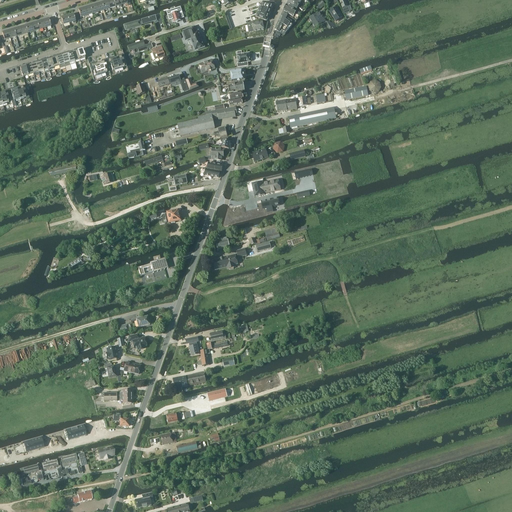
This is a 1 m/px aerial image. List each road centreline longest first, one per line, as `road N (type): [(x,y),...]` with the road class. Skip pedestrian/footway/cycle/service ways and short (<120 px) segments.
road 1 (tertiary): [(108,511),(283,0)]
road 2 (track): [(511,369),(253,449),(0,506)]
road 3 (track): [(327,259),(511,207)]
road 4 (track): [(0,351),(179,305)]
road 5 (track): [(344,103),(511,59)]
road 6 (track): [(80,216),(93,223),(171,194),(220,188)]
road 7 (track): [(185,288),(251,286),(327,259)]
